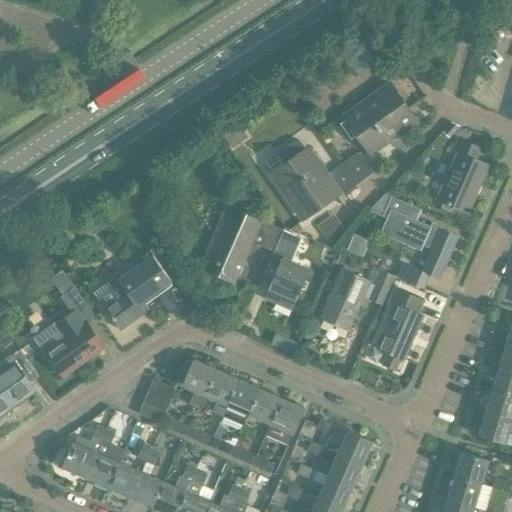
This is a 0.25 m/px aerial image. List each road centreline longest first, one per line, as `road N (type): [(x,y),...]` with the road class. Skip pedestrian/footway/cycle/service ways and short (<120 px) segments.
road 1 (residential): [(417,424),(207,335),(184,333),(165,338),(0,463)]
road 2 (primary): [(0,216),(325,0)]
road 3 (unclassified): [(0,173),(262,0)]
road 4 (residential): [(417,424),(511,206)]
road 5 (unclassified): [(511,134),(453,108),(361,201)]
